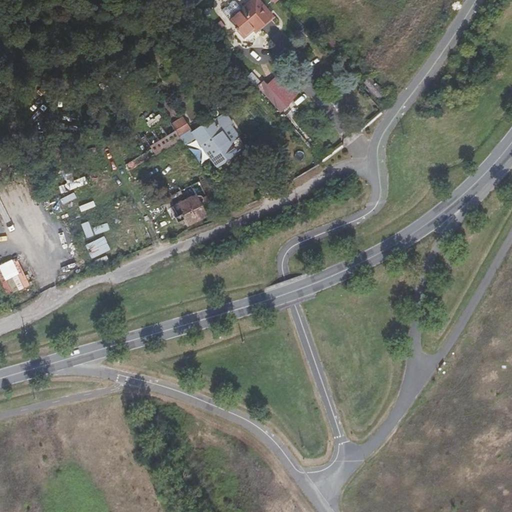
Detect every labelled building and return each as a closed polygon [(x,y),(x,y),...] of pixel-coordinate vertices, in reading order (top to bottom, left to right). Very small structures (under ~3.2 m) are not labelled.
[(177,0),(188,11),(199,0),(198,0),(177,0)] [(252,0),(230,19),(239,29),(240,28),(246,36),(253,29),(256,32),(273,17),(258,0),(252,0)] [(295,6),(305,17),(310,12),(300,1),(295,6)] [(240,28),(239,29),(234,33),(245,46),(258,34),(256,32),(253,29),(246,36),(240,28)] [(381,99),(387,94),(371,76),(365,81),(381,99)] [(268,85),(263,81),(256,91),(285,112),(297,96),(273,79),(268,85)] [(224,113),(194,135),(217,167),(245,147),(230,126),(232,124),(224,113)] [(182,118),(171,125),(177,133),(181,139),(192,132),(182,118)] [(128,170),(181,139),(177,133),(140,155),(134,147),(120,156),(128,170)] [(54,162),(64,158),(60,147),(32,157),(36,169),(54,162)] [(96,153),(66,164),(56,167),(61,180),(87,171),(93,185),(109,177),(96,153)] [(66,164),(64,158),(54,162),(56,167),(66,164)] [(61,193),(86,184),(87,183),(84,176),(59,186),(61,193)] [(215,214),(226,209),(208,183),(201,186),(199,182),(163,200),(172,218),(175,217),(178,222),(183,219),(186,225),(214,211),(215,214)] [(90,196),(86,184),(61,193),(56,196),(60,207),(90,196)] [(92,260),(110,251),(103,237),(85,246),(92,260)]
